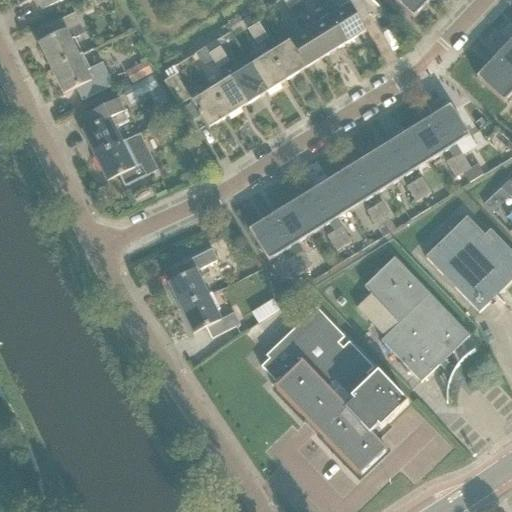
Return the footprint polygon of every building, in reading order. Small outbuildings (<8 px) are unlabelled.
[(16,0),(20,8),(33,2),(38,13),(64,0),(16,0)] [(291,14),(302,7),(297,0),(296,0),(286,7),(291,14)] [(328,19),(345,46),(366,33),(347,2),(350,0),(337,0),(336,0),(336,5),(340,12),(328,19)] [(393,0),(413,19),(430,1),(428,0),(393,0)] [(309,31),(301,18),(306,15),(302,7),(291,14),(295,20),(292,22),(300,36),(289,43),(307,70),(326,58),(309,31)] [(51,71),(79,57),(71,42),(85,35),(80,26),(75,15),(46,29),(51,40),(39,46),(51,71)] [(248,18),(242,22),(244,25),(248,31),(249,30),(253,27),(250,22),(248,18)] [(326,58),(345,46),(328,19),(309,31),(326,58)] [(252,38),(263,31),(258,24),(253,27),(249,30),(248,31),(252,38)] [(263,31),(252,38),(257,45),(268,39),(263,31)] [(288,82),(307,70),(289,43),(270,55),(288,82)] [(511,78),(511,46),(510,44),(494,62),(511,78)] [(213,62),(224,55),(220,48),(209,55),(213,62)] [(224,55),(213,62),(218,70),(229,63),(224,55)] [(268,94),(288,82),(270,55),(251,67),(268,94)] [(79,57),(51,71),(64,96),(76,90),(81,101),(112,85),(102,64),(86,72),(79,57)] [(131,85),(152,75),(146,62),(125,72),(131,85)] [(503,103),(511,93),(511,78),(494,62),(477,79),(503,103)] [(166,75),(167,77),(169,80),(175,76),(178,74),(174,68),(174,67),(165,73),(165,74),(166,75)] [(248,106),(268,94),(251,67),(231,79),(248,106)] [(248,106),(231,79),(226,70),(218,75),(223,84),(214,90),(231,117),(248,106)] [(179,107),(190,100),(175,76),(164,83),(179,107)] [(156,83),(152,77),(147,80),(123,92),(128,103),(149,93),(158,88),(156,83)] [(209,131),(231,117),(214,90),(192,103),(209,131)] [(94,158),(122,144),(114,130),(128,122),(118,102),(89,116),(94,127),(82,133),(94,158)] [(453,159),(462,175),(463,174),(469,184),(480,177),(474,167),(470,170),(461,155),(456,146),(468,138),(450,108),(429,121),(448,151),(453,160),(453,159)] [(428,163),(448,151),(429,121),(409,133),(428,163)] [(408,175),(428,163),(409,133),(390,146),(408,175)] [(158,172),(139,135),(122,144),(94,158),(107,183),(119,177),(125,188),(158,172)] [(388,188),(408,175),(390,146),(370,158),(388,188)] [(368,200),(388,188),(370,158),(350,170),(368,200)] [(455,179),(462,175),(453,159),(453,160),(446,164),(455,179)] [(348,212),(368,200),(350,170),(330,182),(348,212)] [(416,204),(430,194),(421,179),(406,188),(416,204)] [(336,220),(348,212),(330,182),(310,195),(328,225),(333,233),(334,233),(343,248),(351,244),(341,229),(336,220)] [(509,198),(511,194),(511,184),(509,182),(501,189),(509,198)] [(309,237),(328,225),(310,195),(290,207),(309,237)] [(376,228),(390,219),(381,204),(366,213),(376,228)] [(289,249),(309,237),(290,207),(270,219),(289,249)] [(268,262),(289,249),(270,219),(250,232),(268,262)] [(484,238),(467,219),(425,259),(479,315),(511,282),(511,254),(490,232),(484,238)] [(336,253),(343,248),(334,233),(333,233),(327,238),(336,253)] [(181,310),(208,296),(196,273),(210,266),(218,262),(212,250),(204,254),(175,269),(181,279),(168,286),(181,310)] [(294,258),(303,273),(311,268),(301,253),(294,258)] [(296,278),(303,273),(294,258),(287,262),(296,278)] [(421,384),(469,338),(395,259),(364,288),(399,325),(381,342),(421,384)] [(208,296),(181,310),(193,336),(206,330),(211,340),(240,326),(234,315),(220,322),(208,296)] [(276,306),(272,300),(251,314),(257,323),(258,324),(279,310),(278,309),(276,306)] [(343,350),(338,345),(344,339),(316,310),(266,358),(269,361),(261,368),(276,384),(285,376),(287,378),(275,390),(359,477),(386,452),(370,435),(377,429),(380,432),(408,406),(378,374),(372,380),(367,375),(373,369),(349,344),(343,350)]
